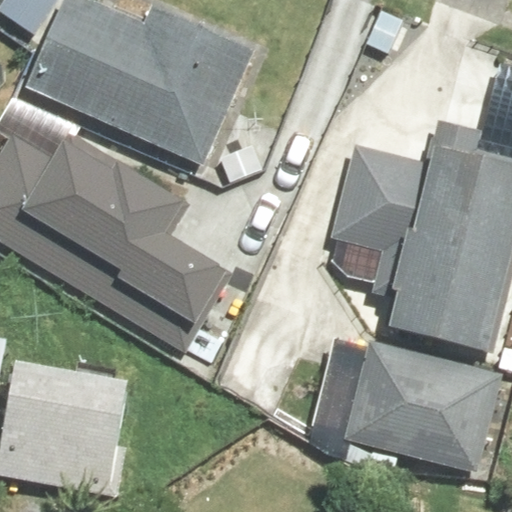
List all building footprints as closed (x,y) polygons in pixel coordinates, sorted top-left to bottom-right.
[(74,0),(57,0),(17,94),(196,171),(246,54),(143,10),(136,26),(74,0)] [(16,113),(0,139),(0,236),(185,345),(230,269),(163,229),(185,191),(75,126),(65,142),(16,113)] [(496,346),(511,274),(511,169),(469,160),(474,136),(430,126),(421,169),(352,154),(333,242),(381,252),(366,317),(496,346)] [(496,370),(366,338),(343,428),(473,461),(496,370)] [(130,392),(4,370),(0,394),(0,483),(111,503),(130,392)]
